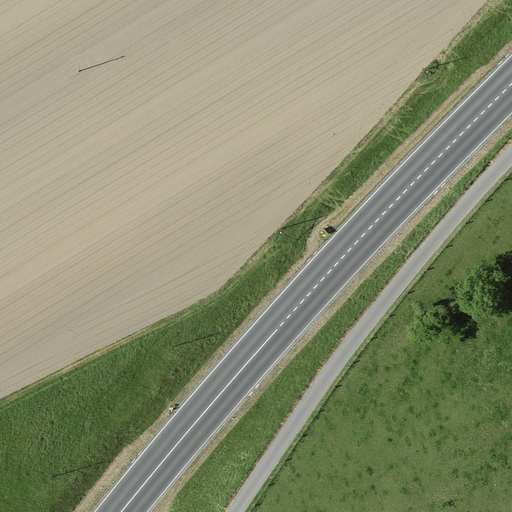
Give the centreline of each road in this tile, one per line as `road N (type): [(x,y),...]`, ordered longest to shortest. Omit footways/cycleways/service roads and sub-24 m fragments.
road 1 (primary): [(121,511),(330,270),(511,83)]
road 2 (unclassified): [(511,155),(388,295),(236,511)]
road 3 (track): [(0,511),(208,311)]
